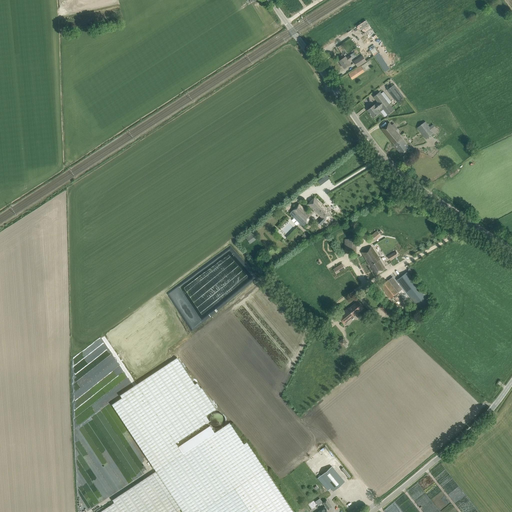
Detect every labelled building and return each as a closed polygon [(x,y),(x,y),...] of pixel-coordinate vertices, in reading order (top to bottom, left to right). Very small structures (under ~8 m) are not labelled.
[(377,39),(372,44),(375,48),(381,43),(377,39)] [(380,52),(375,55),(385,72),(391,68),(380,52)] [(339,61),(344,68),(350,64),(349,61),(353,59),(350,55),(346,58),(345,57),(339,61)] [(354,61),(358,67),(366,61),(363,55),(354,61)] [(348,67),(348,68),(340,72),(342,75),(352,69),(350,66),(348,67)] [(349,74),(352,79),(364,71),(361,66),(349,74)] [(387,90),(397,102),(404,97),(394,84),(387,90)] [(388,115),(392,111),(394,110),(380,92),(374,96),(378,102),(367,110),(373,118),(381,112),(380,112),(384,109),(388,115)] [(426,121),(417,128),(426,139),(434,133),(435,134),(439,132),(433,124),(430,127),(428,124),(426,121)] [(394,123),(391,125),(390,123),(382,129),(402,155),(410,149),(396,130),(398,129),(394,123)] [(456,167),(448,173),(451,178),(459,172),(456,167)] [(315,197),(308,204),(314,209),(314,210),(321,217),(317,221),(321,225),(332,214),(315,197)] [(307,223),(308,223),(311,220),(311,214),(299,203),(293,210),(290,214),(303,227),(307,223)] [(369,237),(374,242),(381,236),(377,230),(369,237)] [(258,238),(253,232),(248,235),(249,236),(246,238),(247,240),(250,244),(258,238)] [(344,253),(356,253),(356,239),(345,239),(344,253)] [(371,245),(361,252),(363,254),(370,266),(371,265),(374,270),(376,274),(376,275),(386,269),(373,248),(371,245)] [(342,263),(337,266),(340,271),(345,268),(342,263)] [(398,280),(424,313),(433,306),(407,272),(398,280)] [(381,286),(391,298),(398,293),(388,280),(381,286)] [(338,316),(342,320),(344,323),(363,307),(362,305),(358,301),(349,308),(338,316)] [(344,347),(348,343),(345,338),(340,342),(344,347)] [(114,503),(99,511),(175,511),(180,509),(182,511),(293,511),(275,485),(247,442),(243,444),(229,423),(214,433),(210,426),(178,447),(176,443),(206,423),(202,418),(205,416),(215,409),(201,387),(201,388),(197,383),(195,384),(177,357),(120,395),(122,398),(112,405),(156,471),(112,500),(114,503)] [(218,411),(213,416),(221,425),(226,420),(218,411)] [(84,511),(86,511),(141,474),(99,413),(88,421),(96,420),(93,423),(90,423),(92,427),(93,442),(91,444),(92,452),(89,454),(95,462),(90,462),(90,464),(89,465),(92,465),(92,466),(83,466),(87,472),(93,481),(93,497),(89,492),(89,495),(89,494),(83,498),(84,499),(84,511)] [(317,478),(327,491),(330,488),(333,491),(344,482),(332,466),(317,478)] [(323,503),(325,507),(324,507),(317,511),(327,511),(326,510),(327,509),(328,509),(332,506),(327,500),(323,503)]
